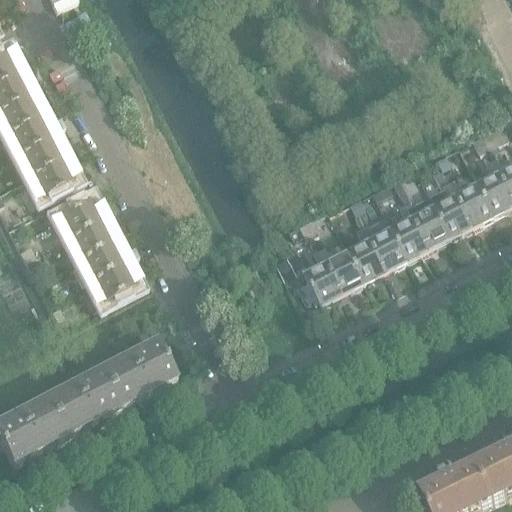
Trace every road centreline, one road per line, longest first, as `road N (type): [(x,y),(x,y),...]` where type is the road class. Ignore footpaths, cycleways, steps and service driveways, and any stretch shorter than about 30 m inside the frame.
road 1 (residential): [(233,418),(26,0)]
road 2 (residential): [(233,418),(511,276)]
road 3 (residential): [(64,508),(233,418)]
road 4 (residential): [(369,485),(511,414)]
